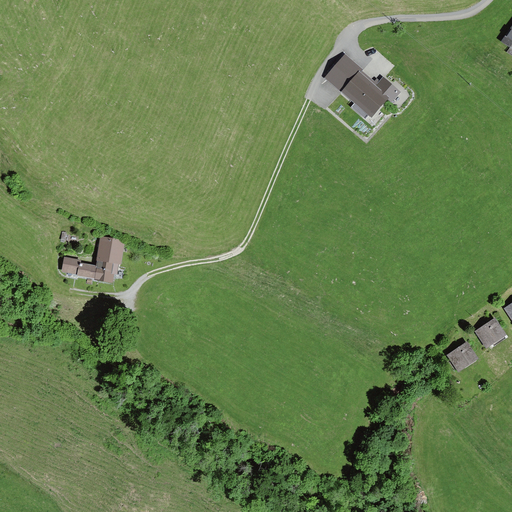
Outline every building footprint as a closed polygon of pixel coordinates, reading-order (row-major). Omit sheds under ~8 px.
[(511,18),(496,39),(511,50),(511,18)] [(376,87),(345,62),(329,81),(379,121),(401,94),(382,79),(376,87)] [(115,286),(125,248),(102,241),(96,264),(59,254),(55,271),(115,286)] [(494,324),(477,337),(489,353),(507,339),(494,324)] [(479,362),(467,348),(450,360),(462,375),(479,362)]
